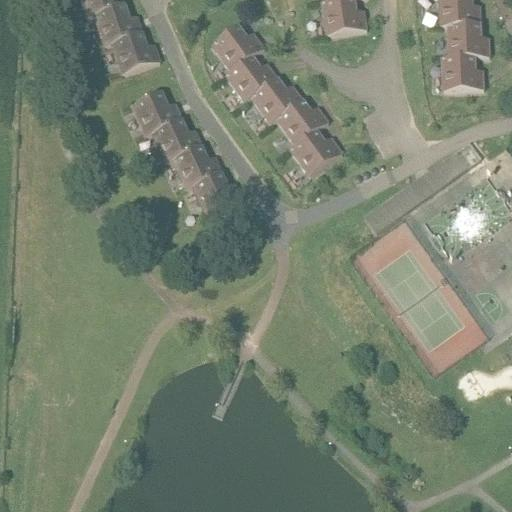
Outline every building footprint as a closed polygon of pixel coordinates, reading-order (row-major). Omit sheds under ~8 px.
[(79,0),(87,22),(94,20),(125,9),(122,0),(115,2),(114,0),(79,0)] [(471,0),(438,0),(440,30),(447,30),(480,29),(480,19),(473,20),(473,15),(471,0)] [(354,2),(321,6),(327,39),(367,33),(365,24),(357,25),(357,21),(354,2)] [(104,51),(111,48),(142,38),(139,28),(133,31),(132,28),(125,9),(94,20),(104,51)] [(480,29),(447,30),(449,61),(474,61),(489,61),(489,51),(481,52),(481,48),(480,29)] [(238,30),(212,50),(231,76),(252,62),(265,54),(258,45),(253,49),(250,46),(238,30)] [(142,38),(111,48),(122,79),(160,66),(157,57),(150,59),(149,56),(142,38)] [(449,61),(441,62),(443,96),(483,94),(483,84),(476,85),(476,81),(474,61),(449,61)] [(231,76),(225,80),(246,107),(251,104),(279,85),(272,76),(267,80),(264,76),(252,62),(231,76)] [(279,85),(251,104),(271,129),(276,125),(305,107),(297,97),(291,102),(289,98),(279,85)] [(146,141),(152,138),(182,124),(178,115),(172,118),(170,115),(161,96),(132,110),(146,141)] [(305,107),(276,125),(295,150),(317,135),(328,126),(323,119),(317,123),(314,119),(305,107)] [(166,167),(172,164),(202,150),(198,142),(192,145),(190,141),(182,124),(152,138),(166,167)] [(295,150),(289,154),(310,181),(342,157),(336,149),(331,153),(329,151),(317,135),(295,150)] [(186,194),(192,191),(223,178),(218,168),(212,171),(210,168),(202,150),(172,164),(186,194)] [(223,178),(192,191),(206,221),(242,204),(238,195),(232,198),(230,194),(223,178)]
